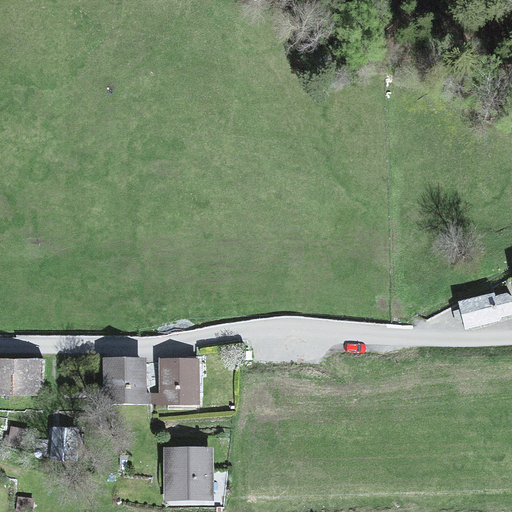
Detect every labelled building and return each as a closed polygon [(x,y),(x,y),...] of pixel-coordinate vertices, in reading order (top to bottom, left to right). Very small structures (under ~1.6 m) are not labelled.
[(493,294),(460,302),(466,327),(499,319),(499,316),(510,314),(511,310),(511,298),(506,294),(493,297),(493,294)] [(144,359),(105,360),(105,402),(145,401),(144,359)] [(197,359),(161,360),(161,403),(198,403),(197,359)] [(40,361),(0,360),(0,393),(39,394),(40,361)] [(28,431),(12,428),(9,444),(25,447),(28,431)] [(76,430),(54,429),(52,459),(75,460),(76,430)] [(210,449),(165,449),(166,499),(211,498),(210,449)]
